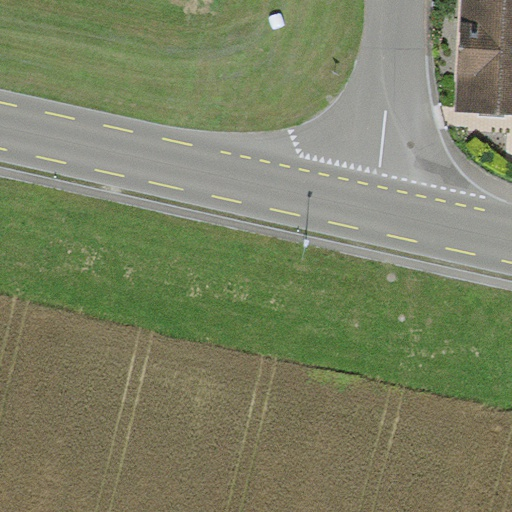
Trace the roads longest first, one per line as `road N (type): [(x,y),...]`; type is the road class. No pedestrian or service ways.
road 1 (primary): [(0,128),(374,209)]
road 2 (residential): [(374,209),(389,0)]
road 3 (primary): [(374,209),(511,239)]
